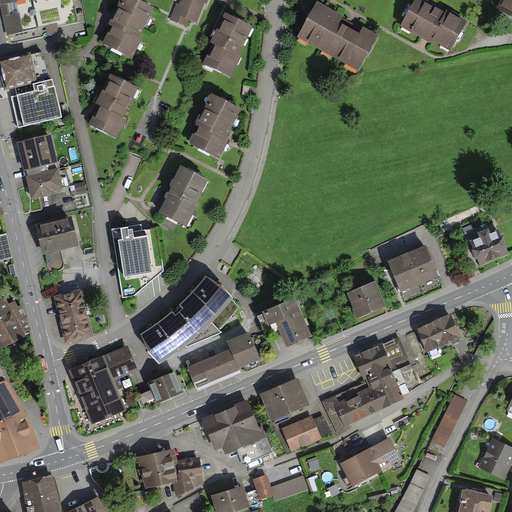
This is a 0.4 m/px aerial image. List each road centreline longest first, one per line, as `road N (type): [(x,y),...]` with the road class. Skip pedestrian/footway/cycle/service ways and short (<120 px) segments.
road 1 (residential): [(46,362),(86,350),(149,313),(222,233),(252,158),(277,0)]
road 2 (primary): [(156,424),(499,279)]
road 3 (residential): [(225,471),(354,436),(464,362),(495,358)]
road 4 (tertiary): [(46,362),(0,167)]
road 5 (residential): [(495,358),(425,511)]
